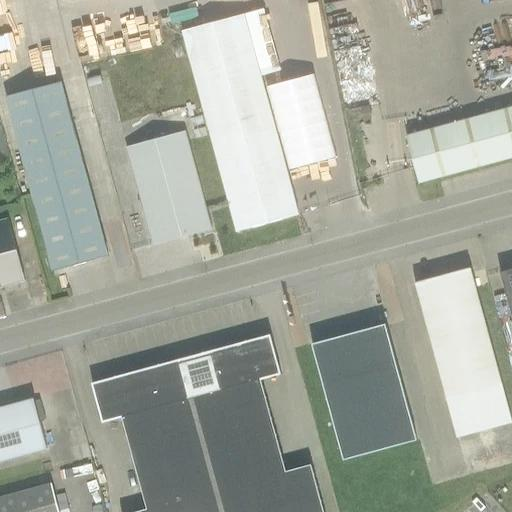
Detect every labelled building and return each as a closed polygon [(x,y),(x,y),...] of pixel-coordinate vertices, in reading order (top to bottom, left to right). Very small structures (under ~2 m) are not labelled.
[(299,215),(245,15),(183,32),(237,232),(299,215)] [(88,180),(61,83),(7,97),(33,195),(88,180)] [(511,108),(407,137),(420,184),(511,158),(511,108)] [(185,132),(128,148),(154,245),(212,229),(185,132)] [(109,257),(88,180),(33,195),(54,272),(109,257)] [(0,288),(26,281),(9,219),(0,221),(0,288)] [(511,423),(511,420),(471,268),(416,283),(458,438),(511,423)] [(511,269),(501,273),(511,314),(511,269)] [(418,441),(386,325),(313,345),(344,461),(418,441)] [(282,375),(271,335),(241,343),(252,383),(262,380),(282,375)] [(252,383),(241,343),(212,352),(222,391),(252,383)] [(222,391),(212,352),(182,360),(193,399),(222,391)] [(193,399),(182,360),(152,368),(163,407),(193,399)] [(163,407),(152,368),(122,376),(133,415),(163,407)] [(133,415),(122,376),(93,384),(103,423),(123,418),(133,415)] [(270,413),(262,380),(252,383),(222,391),(193,399),(201,431),(270,413)] [(0,462),(48,450),(34,399),(0,408),(0,462)] [(163,407),(133,415),(123,418),(132,450),(201,431),(193,399),(163,407)] [(278,441),(270,413),(201,431),(209,460),(278,441)] [(209,460),(201,431),(132,450),(140,479),(209,460)] [(287,472),(278,441),(209,460),(217,491),(287,472)] [(217,491),(209,460),(140,479),(148,510),(217,491)] [(324,511),(312,465),(287,472),(217,491),(223,511),(324,511)] [(0,511),(60,511),(53,484),(0,498),(0,511)] [(223,511),(217,491),(148,510),(139,511),(223,511)]
